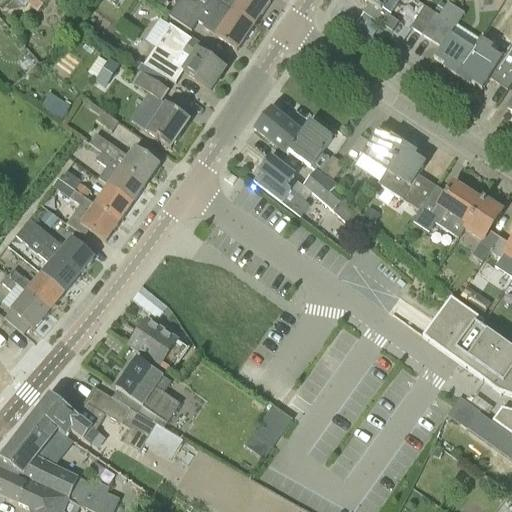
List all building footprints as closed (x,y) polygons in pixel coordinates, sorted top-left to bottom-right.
[(45,0),(14,0),(26,10),(28,8),(38,16),(49,3),(48,2),(45,0)] [(229,15),(206,0),(200,0),(197,6),(187,0),(184,0),(172,20),(194,34),(200,25),(205,28),(202,33),(213,40),(216,36),(237,49),(250,29),(229,15)] [(238,0),(229,15),(250,29),(267,5),(259,0),(238,0)] [(391,33),(397,24),(381,13),(390,0),(361,0),(369,5),(362,14),(391,33)] [(439,18),(436,16),(423,37),(441,50),(433,62),(444,68),(443,70),(457,79),(481,42),(457,26),(464,15),(448,4),(439,18)] [(411,30),(423,37),(436,16),(424,9),(411,30)] [(212,91),(225,72),(209,62),(213,57),(201,49),(171,29),(147,68),(176,86),(185,73),(212,91)] [(504,56),(481,42),(457,79),(470,87),(471,86),(482,93),(489,81),(507,93),(511,84),(511,48),(509,47),(504,56)] [(160,105),(169,93),(141,73),(132,86),(160,105)] [(51,94),(43,107),(64,119),(71,107),(51,94)] [(170,149),(187,123),(163,107),(152,124),(139,115),(131,124),(170,149)] [(310,171),(315,174),(316,173),(320,176),(328,164),(319,157),(330,142),(308,126),(301,135),(286,124),(270,111),(254,131),(270,144),(287,157),(288,154),(310,171)] [(111,134),(118,125),(103,113),(96,123),(111,134)] [(388,141),(377,134),(369,146),(360,139),(347,159),(357,165),(355,168),(379,184),(403,148),(389,139),(388,141)] [(128,158),(111,147),(96,137),(87,149),(100,157),(111,165),(119,170),(144,188),(159,167),(134,150),(128,158)] [(437,188),(418,177),(426,165),(414,158),(416,156),(403,148),(379,184),(377,186),(420,214),(437,188)] [(106,172),(111,165),(100,157),(95,164),(106,172)] [(328,164),(320,176),(332,185),(344,167),(332,159),(328,164)] [(269,161),(253,184),(300,220),(309,208),(286,191),(294,180),(269,161)] [(105,191),(130,209),(144,188),(119,170),(111,165),(106,172),(114,178),(105,191)] [(332,185),(320,176),(316,173),(315,174),(302,189),(333,215),(344,202),(334,193),(338,189),(332,185)] [(482,202),(454,184),(447,194),(437,188),(420,214),(418,217),(457,242),(464,233),(486,200),(484,199),(482,202)] [(85,202),(90,195),(79,187),(74,194),(85,202)] [(130,209),(105,191),(94,207),(91,205),(90,207),(117,227),(130,209)] [(105,245),(117,227),(90,207),(74,196),(68,204),(78,212),(65,230),(83,243),(89,234),(105,245)] [(490,254),(499,241),(489,234),(503,212),(486,200),(464,233),(480,243),(472,257),(482,265),(489,253),(490,254)] [(344,202),(333,215),(351,231),(361,219),(344,202)] [(63,249),(28,222),(22,230),(35,242),(41,247),(79,279),(94,260),(70,240),(63,249)] [(15,239),(29,249),(35,242),(22,230),(15,239)] [(511,243),(509,248),(499,241),(490,254),(500,261),(498,265),(511,273),(511,243)] [(79,279),(41,247),(35,254),(49,265),(40,277),(63,297),(64,297),(79,279)] [(32,287),(13,272),(7,278),(18,288),(25,294),(48,314),(63,297),(40,277),(32,287)] [(7,278),(1,286),(12,295),(18,288),(7,278)] [(160,319),(169,307),(144,289),(135,301),(160,319)] [(33,333),(48,314),(25,294),(10,313),(33,333)] [(433,325),(422,340),(498,394),(511,399),(511,413),(502,411),(493,424),(511,437),(511,350),(482,329),(485,324),(451,300),(434,324),(433,325)] [(171,368),(182,351),(172,344),(174,341),(147,323),(130,349),(157,367),(161,361),(171,368)] [(171,386),(136,362),(134,365),(131,365),(128,370),(129,372),(122,383),(120,382),(116,388),(117,390),(116,392),(117,393),(112,401),(156,428),(163,432),(180,408),(164,397),(171,386)] [(143,448),(156,428),(112,401),(95,391),(86,407),(130,432),(123,444),(139,454),(143,448)] [(99,435),(95,433),(79,420),(49,398),(35,417),(59,435),(66,440),(71,434),(90,447),(96,439),(99,435)] [(272,409),(244,448),(263,462),(274,447),(282,437),(292,422),(272,409)] [(49,466),(60,453),(50,445),(59,435),(35,417),(0,461),(0,475),(18,483),(20,480),(34,487),(68,501),(67,503),(80,510),(86,511),(113,511),(119,501),(107,496),(109,491),(95,485),(93,489),(77,482),(78,480),(49,466)] [(511,439),(480,417),(469,432),(511,463),(511,439)] [(156,428),(143,448),(170,464),(182,444),(163,432),(156,428)] [(18,483),(0,475),(0,499),(18,507),(19,507),(27,487),(50,497),(46,506),(51,508),(50,510),(55,511),(78,511),(80,510),(67,503),(68,501),(34,487),(20,480),(18,483)] [(55,511),(50,510),(51,508),(46,506),(50,497),(27,487),(19,507),(30,511),(29,511),(55,511)]
